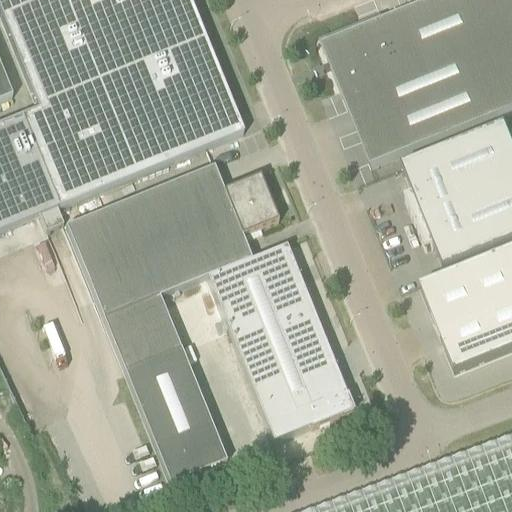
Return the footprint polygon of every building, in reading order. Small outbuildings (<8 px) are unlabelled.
[(19,123),(0,130),(0,238),(39,222),(45,236),(62,228),(57,215),(242,138),(220,85),(185,0),(54,0),(37,7),(33,0),(0,0),(0,22),(37,115),(19,123)] [(363,29),(326,44),(333,60),(326,63),(341,100),(348,98),(377,170),(511,116),(511,22),(486,33),(472,0),(452,0),(366,35),(363,29)] [(0,107),(11,103),(0,76),(0,107)] [(404,203),(425,255),(432,252),(442,278),(511,250),(511,151),(505,133),(401,174),(411,200),(404,203)] [(212,173),(194,180),(64,233),(102,325),(206,283),(250,265),(240,242),(277,227),(259,181),(222,196),(212,173)] [(345,400),(285,252),(250,266),(250,265),(206,283),(272,448),(309,432),(310,434),(353,416),(346,399),(345,400)] [(511,355),(511,254),(418,292),(453,379),(511,355)] [(180,355),(123,378),(168,490),(225,467),(180,355)] [(511,511),(511,446),(335,511),(511,511)]
